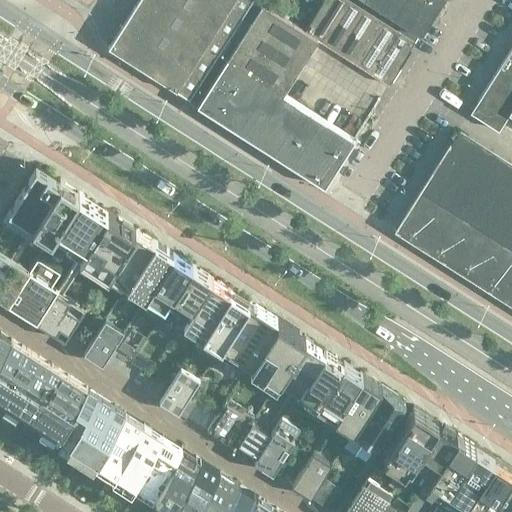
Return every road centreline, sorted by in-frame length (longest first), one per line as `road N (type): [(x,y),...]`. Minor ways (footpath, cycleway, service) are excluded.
road 1 (secondary): [(19,93),(511,415)]
road 2 (residential): [(0,313),(310,511)]
road 3 (secondary): [(332,223),(49,41)]
road 4 (unclassified): [(332,223),(473,0)]
road 5 (secondary): [(511,336),(332,223)]
